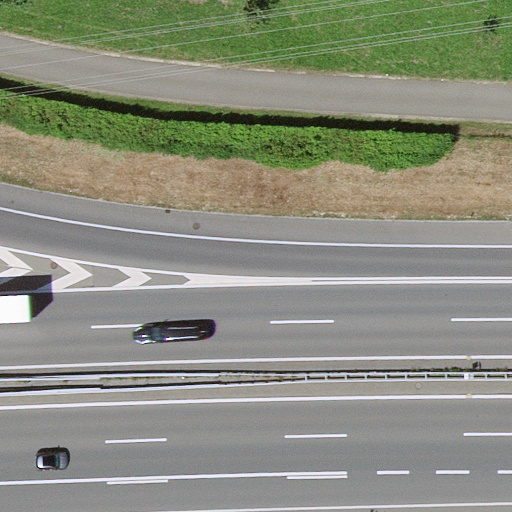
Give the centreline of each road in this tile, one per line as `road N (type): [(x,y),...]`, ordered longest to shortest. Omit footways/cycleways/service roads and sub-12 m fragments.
road 1 (motorway): [(511,299),(0,225)]
road 2 (track): [(0,55),(143,87),(511,103)]
road 3 (motorway): [(511,317),(0,337)]
road 4 (motorway): [(0,449),(511,437)]
